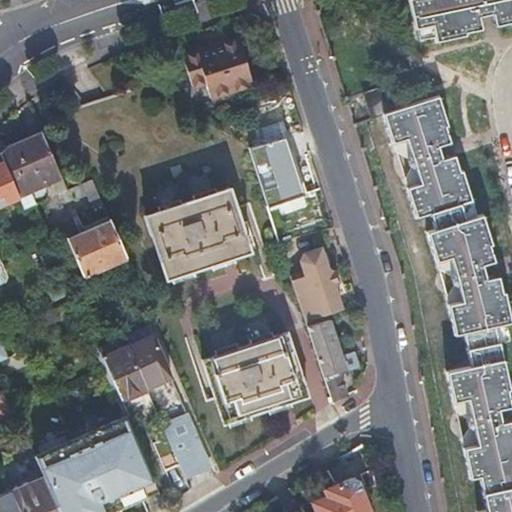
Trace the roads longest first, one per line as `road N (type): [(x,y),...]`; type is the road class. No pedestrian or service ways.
road 1 (residential): [(397,395),(382,302),(286,0)]
road 2 (residential): [(397,395),(204,511)]
